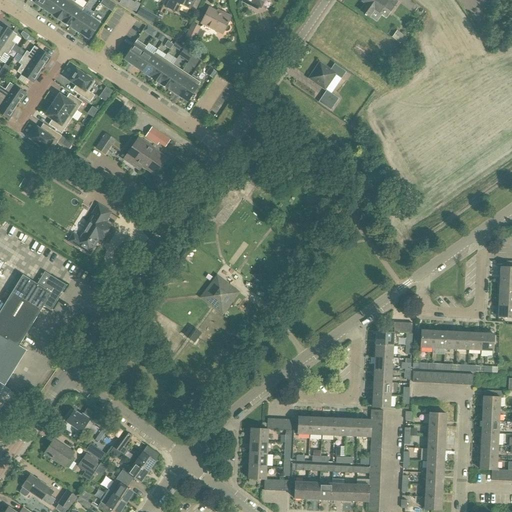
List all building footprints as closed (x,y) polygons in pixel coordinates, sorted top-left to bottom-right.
[(36,0),(35,3),(44,9),(50,0),(36,0)] [(50,0),(44,9),(53,15),(63,0),(50,0)] [(63,0),(53,15),(62,21),(75,2),(71,0),(63,0)] [(169,0),(166,7),(177,13),(181,5),(189,9),(193,0),(169,0)] [(360,12),(371,19),(376,12),(379,14),(383,7),(391,13),(398,2),(394,0),(362,0),(361,2),(365,5),(360,12)] [(105,8),(112,12),(116,6),(117,5),(110,1),(105,8)] [(62,21),(71,27),(81,12),(83,8),(75,2),(62,21)] [(131,12),(136,16),(141,5),(135,2),(131,12)] [(140,8),(136,16),(145,22),(148,24),(148,23),(153,26),(158,17),(140,8)] [(231,17),(222,13),(222,14),(209,8),(201,24),(222,34),(224,31),(225,32),(227,32),(229,31),(230,29),(230,27),(229,25),(227,24),(231,17)] [(71,27),(80,33),(90,18),(81,12),(71,27)] [(90,18),(80,33),(89,39),(100,23),(91,16),(90,18)] [(130,19),(126,26),(131,29),(135,23),(130,19)] [(1,24),(0,24),(0,42),(11,50),(17,53),(20,49),(14,45),(15,44),(12,42),(17,35),(1,24)] [(186,38),(193,42),(200,27),(193,24),(186,38)] [(393,37),(403,45),(407,40),(397,32),(393,37)] [(485,43),(488,50),(493,48),(494,50),(503,45),(499,37),(485,43)] [(37,38),(34,43),(43,48),(46,44),(37,38)] [(124,59),(133,65),(145,49),(146,47),(137,40),(124,59)] [(11,50),(0,42),(0,59),(4,54),(7,56),(11,50)] [(26,51),(22,57),(38,67),(41,63),(45,66),(50,57),(34,46),(29,53),(26,51)] [(133,65),(142,71),(154,55),(145,49),(133,65)] [(151,77),(164,59),(155,53),(154,55),(142,71),(151,77)] [(38,67),(22,57),(18,63),(21,65),(16,72),(33,83),(39,74),(35,72),(38,67)] [(151,77),(160,83),(173,65),(164,59),(151,77)] [(308,79),(326,91),(336,75),(319,64),(308,79)] [(173,65),(160,83),(169,90),(182,71),(173,65)] [(68,78),(70,79),(69,81),(78,87),(74,92),(90,103),(95,95),(89,91),(95,82),(76,69),(73,74),(72,73),(68,78)] [(182,71),(169,90),(178,96),(191,77),(182,71)] [(191,77),(178,96),(188,102),(200,83),(191,77)] [(0,95),(16,106),(19,101),(20,102),(26,94),(10,83),(5,90),(0,86),(0,95)] [(102,93),(109,97),(112,92),(106,88),(102,93)] [(327,90),(322,97),(335,105),(339,99),(327,90)] [(16,106),(0,95),(0,113),(9,120),(14,111),(13,110),(16,106)] [(55,101),(52,105),(72,118),(82,103),(72,95),(68,101),(59,95),(58,96),(56,95),(53,100),(55,101)] [(331,111),(335,105),(322,97),(318,103),(331,111)] [(72,118),(52,105),(50,108),(48,107),(45,113),(46,113),(45,115),(54,121),(51,127),(62,134),(72,118)] [(50,153),(61,136),(50,129),(47,134),(37,128),(36,129),(35,128),(31,133),(32,134),(30,139),(50,153)] [(145,137),(157,145),(163,135),(152,128),(145,137)] [(103,137),(93,153),(101,159),(112,142),(114,139),(106,133),(103,137)] [(124,160),(140,170),(142,166),(155,175),(166,159),(153,150),(154,149),(138,138),(124,160)] [(258,180),(262,175),(245,163),(242,168),(258,180)] [(276,178),(290,189),(299,177),(285,166),(276,178)] [(76,172),(74,176),(70,181),(88,192),(92,186),(93,184),(76,172)] [(228,204),(234,198),(227,193),(222,199),(228,204)] [(210,214),(215,218),(223,208),(217,204),(210,214)] [(73,234),(69,241),(77,246),(77,245),(82,248),(82,249),(90,254),(99,239),(101,241),(110,225),(105,222),(111,212),(98,205),(92,214),(92,215),(93,216),(91,220),(90,219),(79,237),(73,234)] [(179,258),(183,261),(193,247),(189,244),(179,258)] [(499,281),(511,281),(511,261),(508,261),(508,267),(500,267),(499,281)] [(252,275),(261,282),(268,273),(259,266),(252,275)] [(0,382),(4,385),(5,385),(26,351),(19,346),(44,306),(51,311),(67,285),(59,280),(51,276),(44,287),(38,284),(23,274),(0,312),(0,382)] [(205,297),(222,309),(234,293),(218,281),(205,297)] [(511,281),(499,281),(498,293),(511,293),(511,281)] [(498,306),(511,306),(511,293),(498,293),(498,306)] [(462,295),(454,299),(456,304),(464,300),(462,295)] [(511,306),(498,306),(497,318),(511,318),(511,306)] [(185,336),(195,343),(201,335),(191,328),(185,336)] [(419,348),(432,349),(433,331),(420,331),(419,348)] [(446,332),(433,331),(432,349),(445,349),(446,332)] [(374,346),(392,347),(393,333),(375,332),(374,346)] [(445,349),(457,350),(458,333),(446,332),(445,349)] [(457,350),(469,350),(470,333),(458,333),(457,350)] [(470,333),(469,350),(481,351),(482,334),(470,333)] [(482,334),(481,351),(492,352),(493,334),(482,334)] [(374,358),(392,359),(392,347),(374,346),(374,358)] [(373,370),(391,371),(392,359),(374,358),(373,370)] [(373,383),(391,383),(391,371),(373,370),(373,383)] [(0,392),(6,396),(9,390),(0,383),(0,392)] [(373,383),(372,395),(390,396),(391,383),(373,383)] [(481,410),(499,411),(499,398),(502,398),(503,393),(483,392),(483,397),(482,397),(481,410)] [(390,396),(372,395),(372,407),(390,408),(390,396)] [(66,421),(81,432),(81,431),(85,434),(93,423),(88,420),(89,419),(82,414),(81,415),(74,410),(66,421)] [(481,422),(498,423),(499,411),(481,410),(481,422)] [(427,426),(445,427),(445,414),(428,413),(427,426)] [(297,435),(310,435),(310,418),(298,417),(297,435)] [(310,418),(310,435),(322,436),(323,418),(310,418)] [(322,436),(334,436),(334,419),(323,418),(322,436)] [(334,419),(334,436),(346,437),(346,420),(334,419)] [(358,420),(346,420),(346,437),(357,438),(358,420)] [(370,421),(358,420),(357,438),(370,438),(370,434),(370,428),(370,422),(370,421)] [(481,422),(480,433),(498,434),(498,423),(481,422)] [(130,427),(138,432),(140,429),(132,424),(130,427)] [(427,438),(444,439),(445,427),(427,426),(427,438)] [(98,443),(105,433),(98,428),(91,438),(98,443)] [(250,429),(249,442),(267,442),(268,430),(267,430),(250,429)] [(113,448),(120,452),(126,444),(132,436),(124,431),(112,447),(113,448)] [(480,433),(480,446),(497,446),(498,434),(480,433)] [(426,450),(444,450),(444,439),(427,438),(426,450)] [(53,440),(44,453),(64,466),(65,465),(68,467),(75,458),(71,456),(73,453),(53,440)] [(249,442),(249,454),(267,455),(267,442),(249,442)] [(101,460),(105,454),(90,444),(86,450),(101,460)] [(126,444),(120,452),(124,455),(130,447),(126,444)] [(479,458),(496,458),(497,446),(480,446),(479,458)] [(426,450),(426,461),(443,462),(444,450),(426,450)] [(131,460),(135,463),(148,473),(156,462),(142,453),(138,459),(134,457),(131,460)] [(80,462),(93,470),(93,468),(96,470),(99,465),(96,464),(98,461),(85,454),(80,462)] [(248,466),(266,467),(267,455),(249,454),(248,466)] [(491,470),(496,470),(496,458),(479,458),(478,470),(491,470)] [(148,473),(135,463),(131,460),(128,465),(132,468),(128,474),(123,470),(119,476),(130,484),(134,479),(140,483),(148,473)] [(425,472),(443,473),(443,462),(426,461),(425,472)] [(266,480),(266,467),(248,466),(247,479),(264,480),(266,480)] [(104,473),(109,477),(113,472),(108,468),(104,473)] [(425,472),(425,484),(442,485),(443,473),(425,472)] [(21,494),(25,496),(27,496),(30,491),(50,505),(54,500),(50,497),(53,491),(50,489),(50,488),(30,475),(23,486),(24,487),(21,492),(21,494)] [(112,495),(126,504),(133,493),(127,489),(130,484),(119,476),(115,481),(119,485),(112,495)] [(294,499),(307,499),(308,483),(295,482),(294,499)] [(307,499),(319,500),(320,483),(308,483),(307,499)] [(319,500),(331,500),(332,484),(320,483),(319,500)] [(332,484),(331,500),(344,501),(344,484),(332,484)] [(344,484),(344,501),(356,501),(357,485),(344,484)] [(424,497),(442,498),(442,485),(425,484),(424,497)] [(368,494),(368,488),(368,486),(357,485),(356,501),(367,502),(367,500),(368,494)] [(58,504),(67,510),(76,497),(68,491),(58,504)] [(120,511),(126,504),(112,495),(105,505),(101,502),(98,507),(105,511),(110,511),(112,509),(115,511),(120,511)] [(76,502),(86,509),(90,504),(80,497),(76,502)] [(442,498),(424,497),(424,510),(441,511),(442,498)]
